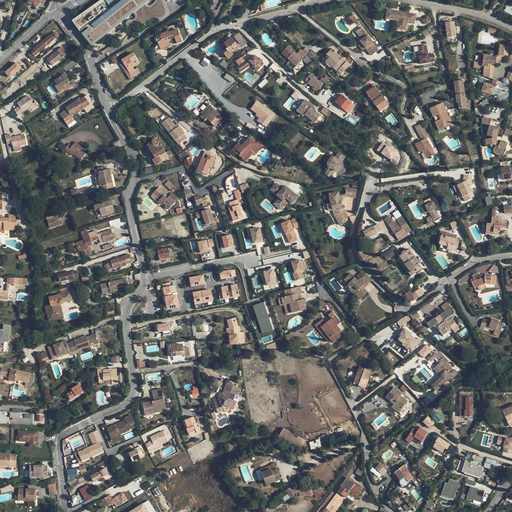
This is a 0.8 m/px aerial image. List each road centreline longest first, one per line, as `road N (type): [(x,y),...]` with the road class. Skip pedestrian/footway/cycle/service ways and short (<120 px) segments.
road 1 (residential): [(108,111),(136,159),(138,179),(131,205),(144,282),(124,306),(135,393),(59,437),(65,511)]
road 2 (residential): [(455,171),(367,182),(356,258),(402,309),(421,304),(476,260),(511,255)]
road 3 (residential): [(108,111),(214,30),(242,22)]
road 4 (unknown): [(138,179),(182,172),(202,195),(241,172)]
